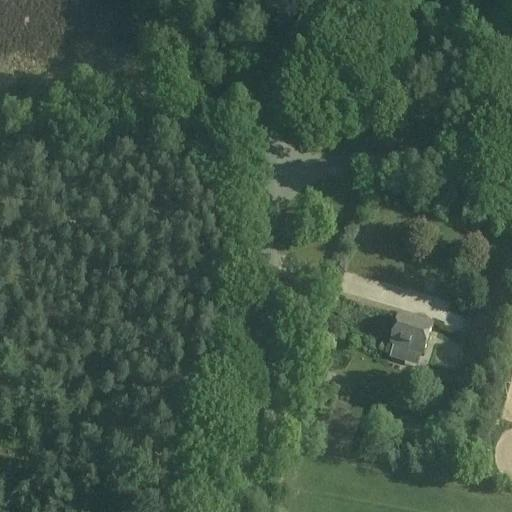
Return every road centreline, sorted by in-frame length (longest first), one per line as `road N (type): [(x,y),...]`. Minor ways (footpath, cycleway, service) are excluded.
road 1 (tertiary): [(232,511),(250,416),(266,158)]
road 2 (track): [(266,158),(0,146)]
road 3 (unclassified): [(511,198),(393,166),(266,158)]
road 4 (tertiary): [(266,158),(284,0)]
